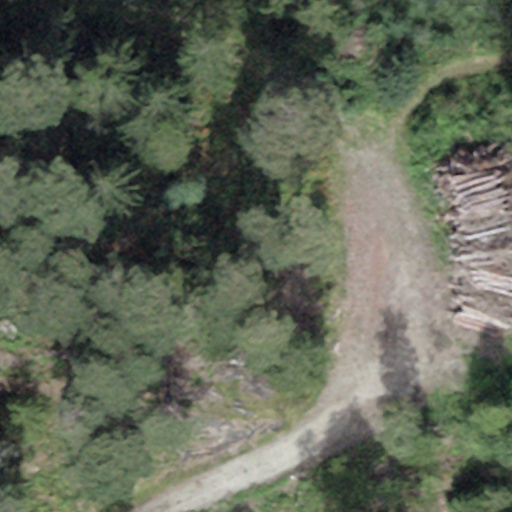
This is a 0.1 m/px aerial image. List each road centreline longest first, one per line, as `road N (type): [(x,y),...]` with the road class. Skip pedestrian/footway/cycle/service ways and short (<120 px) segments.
road 1 (track): [(374,203),(314,106),(154,12),(0,0)]
road 2 (track): [(156,511),(323,423),(375,316),(374,203)]
road 3 (trunk): [(511,162),(354,0)]
